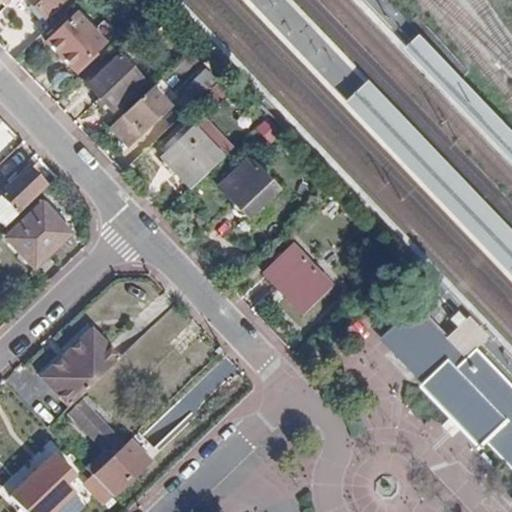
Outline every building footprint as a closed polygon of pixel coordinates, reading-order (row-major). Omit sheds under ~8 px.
[(26,0),(43,18),(62,0),(26,0)] [(45,42),(73,71),(104,41),(77,12),(45,42)] [(89,85),(111,111),(144,80),(121,55),(89,85)] [(193,81),(203,91),(214,82),(204,69),(193,81)] [(511,234),(368,84),(346,105),(511,278),(511,234)] [(170,108),(151,88),(122,116),(141,135),(170,108)] [(270,117),(256,129),(271,145),(284,133),(270,117)] [(193,127),(160,158),(189,189),(222,158),(193,127)] [(249,160),(218,189),(247,219),(261,205),(276,189),(249,160)] [(2,194),(18,212),(45,186),(28,169),(2,194)] [(34,267),(69,233),(43,205),(7,239),(34,267)] [(269,214),(261,205),(247,219),(255,228),(269,214)] [(281,283),(304,308),(329,285),(293,246),(262,274),(275,289),(281,283)] [(450,343),(415,306),(398,322),(392,327),(378,341),(388,352),(399,363),(406,371),(412,377),(423,388),(450,417),(455,423),(466,435),(477,446),(482,442),(511,472),(511,387),(497,372),(479,353),(474,357),(469,363),(450,343)] [(468,320),(460,312),(454,317),(452,319),(459,328),(464,324),(468,320)] [(43,377),(70,408),(120,360),(91,330),(43,377)] [(101,452),(85,468),(93,476),(124,446),(82,401),(66,415),(101,452)] [(129,442),(124,446),(93,476),(114,499),(151,465),(129,442)] [(57,511),(75,495),(67,486),(76,478),(53,454),(20,484),(46,511),(57,511)] [(90,478),(111,501),(114,499),(93,476),(90,478)]
